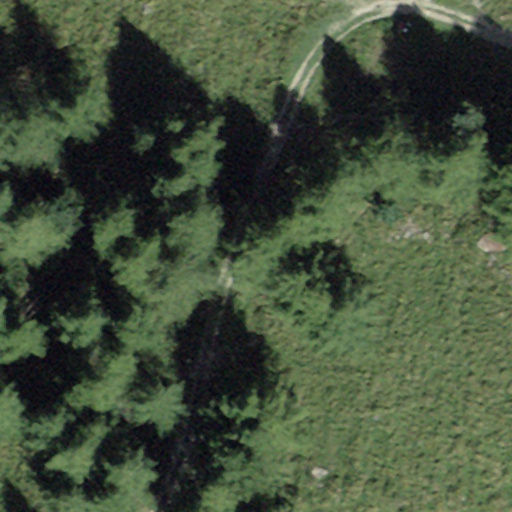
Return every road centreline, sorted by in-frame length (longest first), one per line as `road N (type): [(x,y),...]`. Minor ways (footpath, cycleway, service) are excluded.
road 1 (track): [(172,511),(350,0)]
road 2 (track): [(395,0),(511,49)]
